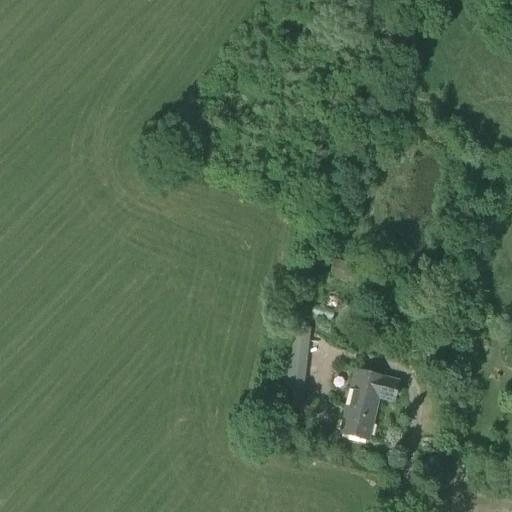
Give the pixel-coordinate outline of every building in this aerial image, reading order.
[(356,281),(360,269),(334,260),(330,272),(356,281)] [(375,278),(365,286),(374,298),(384,289),(375,278)] [(413,322),(406,344),(416,347),(423,325),(413,322)] [(300,408),(309,329),(289,327),(280,406),(300,408)] [(394,404),(399,382),(354,371),(339,434),(369,441),(379,400),(394,404)]
